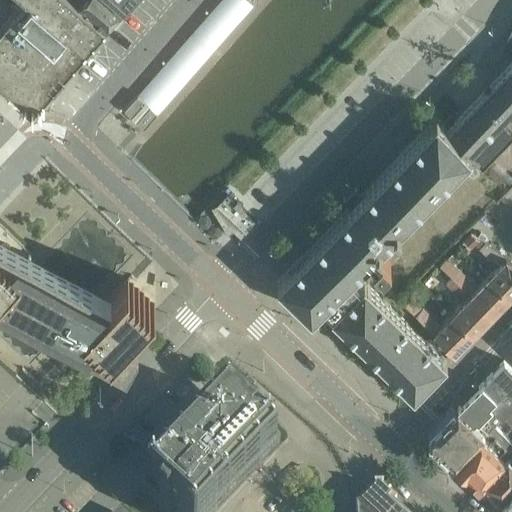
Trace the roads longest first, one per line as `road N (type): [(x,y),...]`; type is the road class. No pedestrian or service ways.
road 1 (residential): [(220,285),(493,0)]
road 2 (residential): [(220,285),(75,142),(191,0)]
road 3 (residential): [(337,511),(318,451),(240,377),(224,382),(123,481)]
road 4 (tertiary): [(388,448),(220,285)]
road 5 (tertiary): [(78,437),(220,285)]
road 6 (residential): [(511,321),(388,448)]
